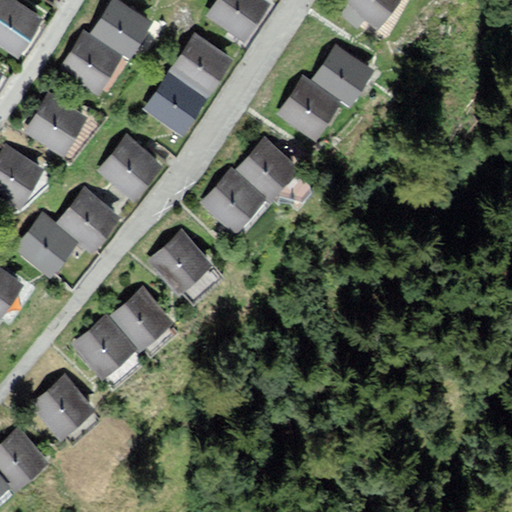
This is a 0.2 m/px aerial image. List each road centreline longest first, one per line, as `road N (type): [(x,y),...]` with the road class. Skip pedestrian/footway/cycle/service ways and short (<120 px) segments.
road 1 (residential): [(294,0),(165,192),(0,384)]
road 2 (residential): [(72,0),(0,112)]
